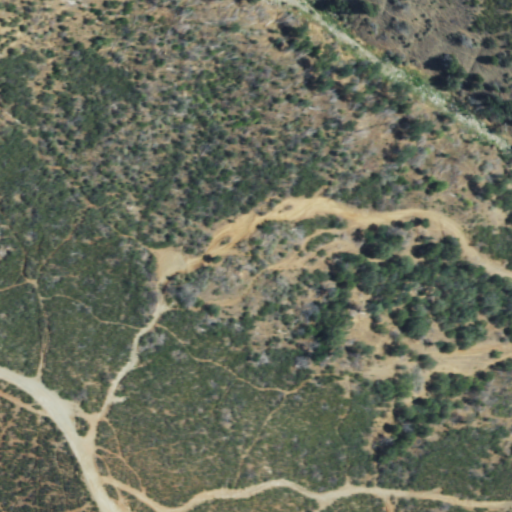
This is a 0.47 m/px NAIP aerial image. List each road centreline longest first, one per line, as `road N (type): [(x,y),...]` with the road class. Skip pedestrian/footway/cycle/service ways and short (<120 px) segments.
road 1 (track): [(63,427),(138,297),(280,211),(511,269)]
road 2 (track): [(323,511),(344,473),(511,484)]
road 3 (track): [(0,379),(63,427),(102,511)]
